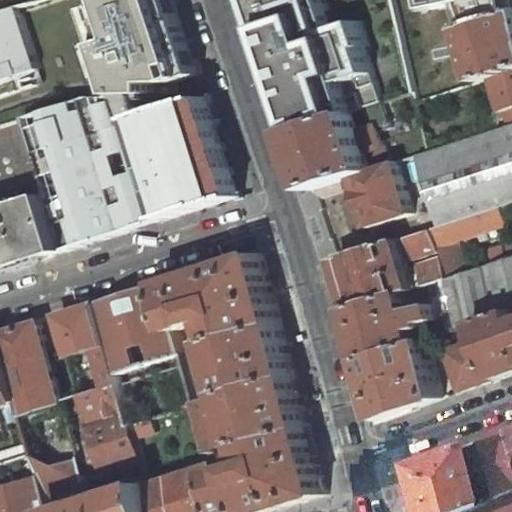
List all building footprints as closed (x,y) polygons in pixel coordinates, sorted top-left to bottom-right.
[(167,88),(183,87),(193,86),(201,83),(174,0),(85,0),(87,6),(78,9),(105,98),(167,98),(167,88)] [(252,0),(267,42),(301,24),(291,0),(252,0)] [(511,0),(394,0),(416,92),(419,103),(468,87),(464,74),(478,70),(470,45),(456,49),(454,45),(460,33),(470,29),(511,15),(511,0)] [(21,8),(0,14),(0,96),(26,89),(22,75),(40,69),(21,8)] [(267,42),(298,134),(342,118),(357,113),(324,12),(301,24),(267,42)] [(511,15),(470,29),(487,81),(498,78),(511,72),(511,15)] [(511,72),(498,78),(507,111),(511,109),(511,72)] [(28,118),(53,195),(71,252),(175,219),(143,119),(211,97),(184,97),(183,87),(167,88),(167,98),(105,98),(94,98),(28,118)] [(143,119),(175,219),(245,197),(211,97),(143,119)] [(342,118),(298,134),(316,190),(319,189),(343,181),(358,176),(394,165),(380,126),(363,131),(357,113),(342,118)] [(511,127),(431,152),(421,156),(442,228),(504,208),(511,205),(511,127)] [(394,165),(358,176),(373,228),(417,214),(401,162),(394,165)] [(343,181),(319,189),(320,192),(328,197),(342,193),(345,189),(343,181)] [(2,211),(0,211),(0,274),(71,252),(53,195),(15,207),(13,202),(0,206),(2,211)] [(442,228),(434,231),(440,247),(509,225),(504,208),(442,228)] [(434,231),(341,261),(355,309),(431,284),(441,281),(450,278),(443,258),(412,268),(410,262),(441,252),(440,247),(434,231)] [(264,253),(167,284),(186,351),(206,345),(199,326),(214,322),(221,341),(283,324),(264,253)] [(511,258),(450,278),(441,281),(446,301),(449,309),(456,308),(462,330),(474,326),(483,323),(511,313),(511,258)] [(192,370),(186,351),(167,284),(103,304),(136,425),(155,419),(201,405),(201,402),(192,370)] [(431,284),(355,309),(368,361),(421,343),(417,331),(442,325),(440,318),(451,316),(449,309),(446,301),(437,304),(431,284)] [(45,322),(6,334),(28,414),(37,444),(39,454),(50,492),(90,480),(114,473),(146,463),(139,439),(136,425),(103,304),(63,316),(86,395),(67,401),(45,322)] [(511,313),(483,323),(489,340),(490,339),(503,379),(511,375),(511,313)] [(221,341),(216,343),(230,394),(298,375),(283,324),(221,341)] [(453,344),(476,336),(474,326),(462,330),(455,332),(450,334),(453,344)] [(6,334),(0,336),(0,409),(10,407),(15,418),(28,414),(6,334)] [(440,337),(443,349),(454,345),(453,344),(450,334),(440,337)] [(468,391),(503,379),(490,339),(489,340),(479,343),(478,342),(453,351),(468,391)] [(421,343),(368,361),(384,421),(446,399),(430,340),(421,343)] [(209,365),(192,370),(201,402),(218,397),(209,365)] [(298,375),(230,394),(244,445),(250,443),(312,427),(298,375)] [(218,397),(201,402),(201,405),(215,452),(232,448),(218,397)] [(155,419),(136,425),(139,439),(159,432),(155,419)] [(312,427),(250,443),(255,464),(221,474),(231,511),(276,511),(331,495),(312,427)] [(511,475),(511,428),(500,433),(511,475)] [(511,475),(500,433),(477,441),(493,499),(511,491),(511,475)] [(37,444),(0,455),(0,466),(39,454),(37,444)] [(459,447),(397,469),(408,511),(461,511),(474,507),(467,477),(459,447)] [(55,511),(50,492),(39,454),(0,466),(0,511),(55,511)] [(90,480),(50,492),(55,511),(159,511),(146,463),(114,473),(118,482),(131,479),(134,489),(96,500),(90,480)] [(218,465),(172,479),(181,511),(231,511),(221,474),(218,465)] [(474,507),(461,511),(511,511),(511,491),(493,499),(474,507)]
